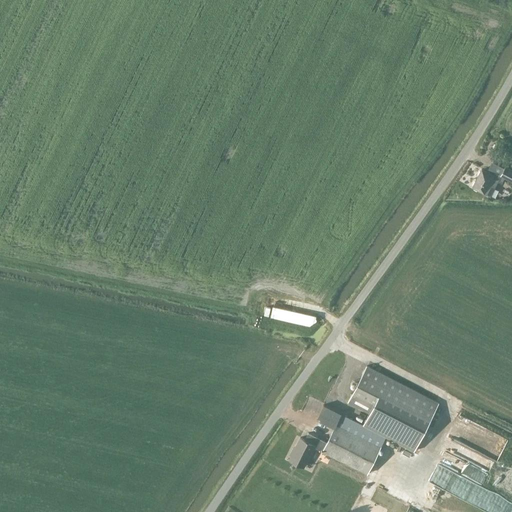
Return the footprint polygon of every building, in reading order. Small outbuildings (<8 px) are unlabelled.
[(482,153),(487,156),(492,146),(487,144),(482,153)] [(489,165),(486,171),(495,175),(498,169),(489,165)] [(511,181),(511,170),(504,167),(500,175),(499,178),(493,175),(481,170),(472,188),(484,193),(490,196),(498,181),(501,183),(502,181),(502,180),(504,178),(511,181)] [(317,320),(317,316),(273,307),(271,317),(310,325),(312,319),(317,320)] [(284,332),(283,324),(268,326),(269,334),(284,332)] [(414,451),(438,403),(366,366),(348,402),(369,412),(363,424),(341,414),(334,427),(326,442),(322,451),(367,473),(380,446),(384,440),(385,437),(414,451)] [(322,451),(326,442),(308,433),(305,439),(299,437),(295,445),(294,445),(289,454),(291,456),(290,459),(304,466),(314,447),(322,451)]
